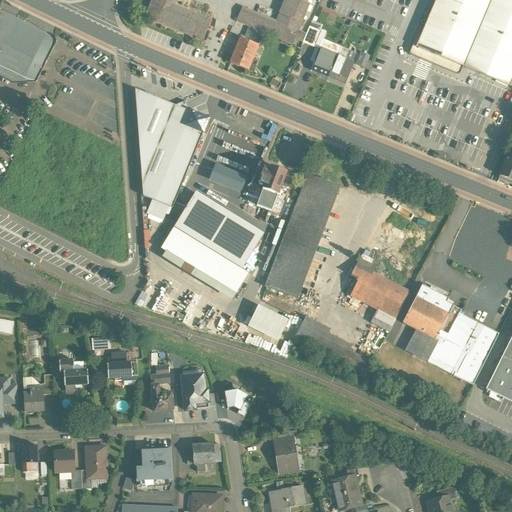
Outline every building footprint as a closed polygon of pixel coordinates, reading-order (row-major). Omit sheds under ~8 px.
[(169,7),(153,0),(146,16),(145,17),(203,41),(210,23),(169,7)] [(299,0),(291,0),(285,15),(291,18),(288,26),(298,31),(298,30),(299,31),(309,4),(299,0)] [(511,0),(436,0),(417,47),(511,87),(511,0)] [(288,26),(242,8),(243,8),(242,7),(236,22),(293,45),(299,31),(298,30),(298,31),(288,26)] [(50,39),(11,19),(4,21),(0,19),(0,51),(0,52),(0,75),(14,82),(29,81),(30,79),(36,82),(43,69),(42,69),(53,47),(50,39)] [(309,27),(302,43),(315,48),(321,32),(309,27)] [(256,45),(240,39),(230,64),(246,70),(249,64),(250,64),(255,52),(253,52),(256,45)] [(323,40),(311,70),(328,77),(331,68),(337,56),(340,47),(323,40)] [(364,57),(359,55),(355,65),(360,67),(364,57)] [(354,63),(337,56),(331,68),(348,75),(354,63)] [(348,75),(331,68),(328,77),(345,84),(348,75)] [(185,102),(175,106),(135,90),(143,197),(172,208),(203,133),(186,127),(192,113),(187,111),(188,110),(185,102)] [(208,119),(192,113),(186,127),(203,133),(208,119)] [(389,117),(386,124),(394,128),(398,120),(389,117)] [(231,150),(232,145),(223,142),(221,147),(231,150)] [(511,151),(510,151),(499,176),(511,181),(511,151)] [(244,193),(250,176),(218,163),(211,180),(244,193)] [(286,174),(271,168),(269,172),(264,187),(262,190),(277,196),(286,174)] [(264,170),(259,185),(264,187),(269,172),(264,170)] [(309,176),(266,288),(288,296),(331,184),(309,176)] [(277,196),(262,190),(256,206),(272,212),(277,196)] [(258,243),(190,201),(174,228),(242,270),(242,269),(258,243)] [(242,270),(174,228),(161,248),(236,294),(248,273),(242,269),(242,270)] [(455,242),(448,257),(490,276),(505,243),(494,238),(486,256),(455,242)] [(359,259),(350,276),(358,280),(363,271),(371,275),(375,267),(359,259)] [(371,275),(363,271),(358,280),(353,289),(350,295),(350,296),(376,310),(395,320),(408,294),(371,275)] [(447,299),(422,286),(402,324),(423,334),(432,339),(431,340),(435,342),(436,341),(453,306),(452,306),(445,303),(447,299)] [(498,334),(459,314),(461,310),(453,306),(436,341),(438,342),(427,363),(443,371),(444,368),(454,374),(453,376),(473,386),(498,334)] [(287,323),(257,309),(249,325),(279,340),(287,323)] [(395,320),(376,310),(370,322),(389,332),(395,320)] [(505,319),(499,317),(493,328),(499,331),(505,319)] [(351,345),(305,322),(296,340),(366,376),(372,362),(349,350),(351,345)] [(432,339),(423,334),(412,355),(427,363),(438,342),(436,341),(435,342),(431,340),(432,339)] [(511,336),(485,390),(511,402),(511,336)] [(93,339),(93,350),(111,349),(111,338),(93,339)] [(112,365),(129,364),(128,354),(112,355),(112,365)] [(74,361),(59,362),(60,373),(64,373),(64,372),(74,372),(74,361)] [(112,365),(107,365),(108,379),(115,379),(115,382),(122,381),(121,378),(122,378),(132,377),(132,375),(131,364),(129,364),(112,365)] [(168,367),(155,369),(156,376),(168,375),(168,367)] [(74,372),(64,372),(64,373),(64,386),(75,386),(75,389),(82,388),(82,385),(88,385),(87,371),(74,372)] [(52,375),(44,376),(44,384),(44,385),(39,385),(39,388),(40,388),(42,390),(42,396),(54,395),(52,375)] [(136,375),(132,375),(132,377),(122,378),(123,386),(137,385),(136,375)] [(156,376),(150,377),(151,386),(158,385),(170,384),(168,375),(156,376)] [(205,392),(203,375),(182,378),(186,412),(209,409),(209,407),(208,396),(207,391),(205,392)] [(0,390),(2,390),(3,405),(17,404),(16,386),(9,386),(9,379),(0,379),(0,390)] [(39,388),(23,389),(24,413),(26,413),(29,414),(32,414),(34,412),(41,412),(43,410),(42,396),(42,390),(40,388),(39,388)] [(244,418),(253,399),(247,396),(237,391),(224,393),(227,410),(236,408),(239,410),(237,414),(244,418)] [(153,395),(152,395),(154,412),(173,410),(171,393),(159,395),(153,395)] [(67,415),(55,416),(56,428),(68,427),(67,415)] [(292,438),(274,442),(275,449),(277,448),(294,445),(292,438)] [(294,445),(277,448),(280,468),(297,465),(294,445)] [(213,446),(192,447),(192,452),(194,465),(214,463),(213,446)] [(37,447),(23,447),(23,462),(30,462),(38,462),(37,447)] [(105,447),(86,448),(87,471),(87,480),(91,480),(98,479),(98,473),(104,473),(103,465),(106,464),(105,447)] [(73,452),(55,453),(56,473),(71,472),(74,472),(74,471),(73,452)] [(143,461),(143,463),(143,469),(139,469),(137,469),(138,483),(172,483),(171,452),(143,453),(143,461)] [(280,468),(278,468),(279,474),(298,471),(297,465),(280,468)] [(356,469),(346,471),(348,478),(355,476),(355,477),(358,476),(356,469)] [(81,471),(74,471),(74,472),(71,472),(72,490),(82,490),(81,471)] [(87,480),(87,471),(81,471),(82,490),(91,489),(91,480),(87,480)] [(335,497),(358,491),(355,477),(355,476),(348,478),(331,482),(335,497)] [(123,489),(132,491),(134,482),(126,479),(123,489)] [(300,487),(281,490),(281,493),(278,494),(277,491),(268,493),(270,503),(272,503),(273,511),(284,511),(284,509),(303,506),(300,487)] [(454,488),(436,492),(438,500),(448,497),(448,498),(456,496),(454,488)] [(358,491),(335,497),(338,511),(355,507),(362,506),(362,505),(358,491)] [(220,511),(221,498),(193,496),(192,511),(220,511)] [(438,500),(427,502),(428,508),(431,508),(431,511),(451,511),(448,498),(448,497),(438,500)]
